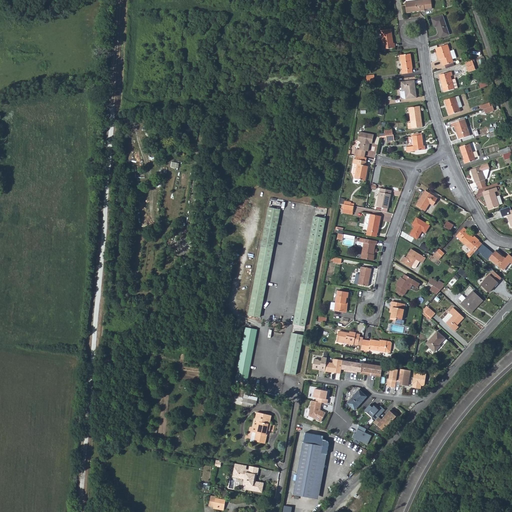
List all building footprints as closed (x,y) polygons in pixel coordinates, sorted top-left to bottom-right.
[(431,0),(419,0),(406,2),(407,12),(426,10),(426,8),(432,8),(431,0)] [(443,15),(433,19),(435,27),(439,26),(440,28),(439,29),(442,37),(450,34),(443,15)] [(393,43),(393,39),(391,28),(381,30),(384,49),(395,47),(395,43),(393,43)] [(449,44),(436,49),(440,60),(442,60),(444,66),(455,63),(454,60),(451,52),(449,44)] [(412,53),(401,55),(403,70),(402,70),(403,73),(413,72),(413,69),(412,53)] [(478,68),(475,59),(466,62),(469,71),(478,68)] [(452,71),(440,75),(445,91),(458,87),(456,78),(452,80),(451,76),(453,75),(452,71)] [(403,90),(402,90),(402,98),(404,99),(417,98),(415,81),(402,82),(403,90)] [(459,96),(445,100),(450,115),(461,111),(460,107),(463,106),(459,96)] [(412,122),(408,123),(409,129),(423,127),(420,106),(410,108),(412,122)] [(469,136),(466,127),(468,127),(465,119),(451,123),(453,127),(455,127),(460,140),(469,136)] [(356,149),(355,155),(364,157),(365,151),(368,151),(369,145),(369,143),(372,143),(374,135),(360,132),(358,140),(361,141),(360,149),(356,149)] [(421,135),(412,136),(414,146),(406,147),(407,152),(425,150),(425,145),(423,145),(421,135)] [(470,143),(460,147),(465,159),(464,160),(465,163),(476,160),(470,143)] [(366,161),(354,159),(354,163),(352,172),(354,178),(366,180),(368,166),(365,166),(366,161)] [(478,186),(478,185),(486,183),(485,180),(486,179),(487,178),(490,170),(489,168),(490,168),(488,164),(471,169),(475,183),(477,183),(478,186)] [(498,186),(483,191),(489,209),(500,206),(500,205),(503,204),(500,195),(497,196),(496,192),(498,191),(497,189),(499,188),(498,186)] [(380,188),(377,206),(388,208),(392,190),(380,188)] [(425,190),(417,205),(426,211),(430,203),(434,205),(438,198),(425,190)] [(249,316),(260,318),(281,210),(269,207),(249,316)] [(370,214),(367,230),(368,230),(377,232),(378,232),(381,216),(370,214)] [(313,217),(294,324),(306,326),(325,219),(313,217)] [(415,226),(411,235),(418,239),(423,231),(426,233),(430,225),(417,217),(413,225),(415,226)] [(448,221),(444,226),(451,231),(454,225),(448,221)] [(457,235),(463,227),(461,225),(454,232),(457,235)] [(464,228),(457,236),(472,250),(467,255),(470,258),(482,244),(479,241),(479,240),(475,236),(474,237),(464,228)] [(357,241),(357,245),(358,247),(364,248),(362,258),(373,260),(374,254),(373,254),(373,251),(375,251),(376,241),(360,238),(359,241),(357,241)] [(420,247),(428,251),(430,247),(422,242),(420,247)] [(417,267),(421,261),(424,256),(412,249),(408,255),(409,256),(407,258),(405,257),(402,261),(411,267),(412,266),(415,268),(417,267)] [(439,249),(435,254),(440,259),(445,254),(439,249)] [(496,251),(489,258),(503,269),(510,262),(511,263),(511,256),(509,254),(505,259),(496,251)] [(357,274),(355,284),(369,286),(372,268),(362,267),(361,274),(357,274)] [(466,277),(469,272),(460,267),(457,273),(466,277)] [(494,271),(481,285),(489,292),(498,282),(499,282),(502,279),(494,271)] [(396,289),(398,290),(405,295),(409,289),(412,284),(414,284),(418,287),(420,283),(405,274),(403,278),(401,277),(396,285),(398,286),(396,289)] [(432,278),(429,282),(433,285),(436,287),(441,290),(445,285),(439,281),(438,282),(432,278)] [(433,285),(430,290),(437,293),(440,291),(441,290),(436,287),(433,285)] [(335,310),(345,312),(347,298),(349,298),(350,292),(338,290),(335,310)] [(475,308),(473,306),(481,298),(473,291),(460,303),(471,313),(475,308)] [(481,298),(473,306),(475,308),(483,300),(481,298)] [(392,312),(391,319),(396,320),(396,318),(402,320),(405,303),(400,302),(393,301),(392,301),(391,306),(393,307),(392,312)] [(430,308),(426,313),(432,318),(435,314),(430,308)] [(453,316),(447,323),(455,331),(459,328),(456,325),(458,323),(464,318),(453,308),(449,312),(453,316)] [(246,327),(236,380),(248,383),(258,329),(246,327)] [(356,332),(350,331),(350,334),(346,333),(339,331),(338,341),(354,344),(355,343),(359,344),(360,336),(361,334),(356,333),(356,332)] [(440,348),(438,346),(439,344),(445,338),(437,331),(426,343),(436,352),(440,348)] [(305,335),(293,333),(286,372),(297,374),(305,335)] [(391,341),(387,341),(383,340),(382,342),(380,342),(380,341),(371,339),(371,340),(363,339),(362,345),(362,350),(369,351),(370,350),(389,353),(391,352),(392,343),(391,341)] [(327,358),(323,357),(322,361),(320,361),(320,360),(315,359),(314,369),(326,371),(327,362),(327,358)] [(333,363),(327,362),(326,371),(333,372),(333,373),(341,375),(342,370),(344,361),(344,360),(333,359),(333,363)] [(354,363),(344,361),(342,370),(346,370),(345,371),(352,372),(354,363)] [(364,364),(354,363),(352,372),(358,373),(358,372),(362,373),(364,364)] [(372,365),(364,364),(362,373),(362,374),(371,376),(372,365)] [(383,367),(372,365),(371,376),(382,377),(383,367)] [(388,387),(396,388),(397,382),(399,370),(391,369),(390,380),(389,380),(388,387)] [(399,369),(399,370),(397,382),(401,382),(401,385),(409,386),(411,371),(399,369)] [(413,373),(411,389),(419,390),(420,387),(422,387),(423,386),(425,375),(413,373)] [(314,389),(312,397),(315,398),(315,400),(322,402),(327,403),(328,400),(325,399),(327,391),(314,389)] [(350,400),(348,402),(355,409),(367,396),(360,389),(354,396),(352,394),(348,399),(350,400)] [(308,414),(322,420),(326,411),(320,408),(319,408),(320,405),(321,405),(322,402),(315,400),(311,399),(308,414)] [(374,414),(377,417),(384,409),(381,406),(378,409),(377,409),(373,405),(372,407),(369,404),(364,410),(371,417),(374,414)] [(380,418),(376,423),(386,432),(400,414),(392,408),(383,420),(380,418)] [(258,413),(252,441),(256,442),(256,441),(266,443),(268,435),(267,435),(268,431),(270,431),(272,424),(270,424),(272,416),(258,413)] [(354,432),(351,436),(366,444),(371,435),(364,431),(366,428),(359,425),(355,432),(354,432)] [(306,432),(304,442),(323,446),(322,453),(327,454),(329,444),(329,442),(328,440),(323,439),(324,436),(306,432)] [(323,446),(304,442),(294,494),(313,498),(322,453),(323,446)] [(233,477),(241,478),(241,473),(238,473),(239,468),(246,469),(247,466),(247,465),(235,463),(233,477)] [(259,468),(250,466),(249,470),(246,469),(239,468),(238,473),(241,473),(241,478),(245,479),(244,484),(247,484),(246,489),(263,492),(265,483),(256,481),(254,481),(255,478),(256,479),(257,474),(258,475),(259,468)] [(214,507),(214,508),(218,509),(218,507),(225,508),(226,501),(216,499),(216,497),(211,496),(210,506),(214,507)]
